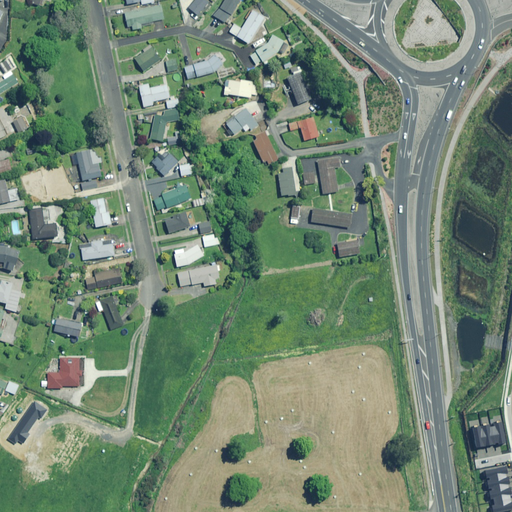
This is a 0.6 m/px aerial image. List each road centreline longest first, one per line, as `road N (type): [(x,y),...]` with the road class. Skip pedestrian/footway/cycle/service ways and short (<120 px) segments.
road 1 (trunk): [(476,51),(423,187),(428,378)]
road 2 (trunk): [(428,378),(406,283),(401,189),(411,94),(401,71)]
road 3 (residential): [(92,0),(153,294)]
road 4 (trunk): [(428,378),(445,511)]
